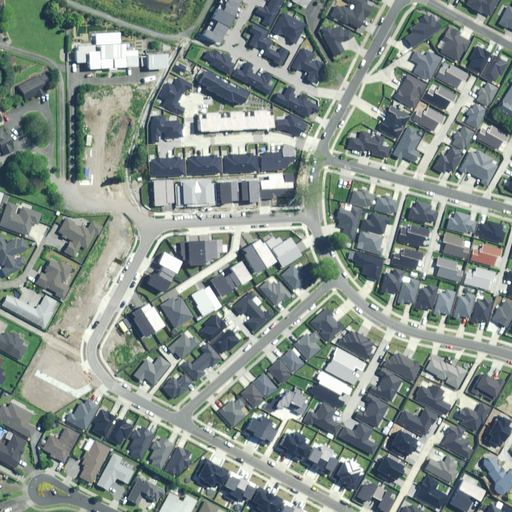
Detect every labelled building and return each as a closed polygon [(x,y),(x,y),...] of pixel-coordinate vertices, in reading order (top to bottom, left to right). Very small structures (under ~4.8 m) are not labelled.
[(235,6),(237,1),(234,0),(224,0),(223,2),(224,3),(222,7),(233,13),(236,7),(235,6)] [(282,0),(268,0),(264,7),(262,6),(261,8),(257,6),(253,13),(263,18),(260,24),(268,28),(279,5),(280,5),(282,0)] [(346,24),(357,29),(363,18),(362,18),(363,17),(365,18),(370,8),(365,5),(366,3),(361,0),(342,0),(343,0),(353,6),(350,11),(340,6),(339,8),(334,6),(328,16),(345,25),(346,24)] [(468,0),(465,5),(470,8),(470,9),(479,14),(480,12),(489,17),(498,0),(468,0)] [(506,7),(497,24),(505,28),(505,27),(511,30),(511,4),(510,9),(506,7)] [(227,24),(233,13),(222,7),(217,5),(212,16),(216,18),(227,24)] [(306,23),(283,11),(280,16),(272,31),(278,34),(278,33),(280,34),(281,32),(289,36),(288,38),(290,39),(289,41),(295,44),(304,29),(303,28),(306,23)] [(403,38),(409,47),(439,28),(435,21),(433,22),(429,15),(426,17),(424,14),(415,19),(417,23),(408,29),(411,33),(403,38)] [(223,32),(227,24),(216,18),(212,27),(223,32)] [(268,31),(252,23),(248,30),(254,33),(248,44),(256,48),(257,45),(265,50),(263,54),(274,60),(273,61),(280,65),(288,50),(281,46),(278,52),(269,47),(272,40),(267,37),(265,36),(268,31)] [(322,34),(321,35),(333,57),(344,51),(339,42),(341,41),(342,42),(352,37),(348,29),(343,32),(339,25),(330,30),(327,25),(320,29),(322,34)] [(219,41),(223,32),(212,27),(210,29),(205,27),(203,32),(219,41)] [(448,34),(444,32),(439,40),(443,42),(438,52),(446,56),(456,38),(458,35),(459,33),(451,28),(448,34)] [(119,31),(95,32),(95,44),(77,45),(77,50),(76,50),(76,62),(88,61),(88,66),(136,64),(135,47),(124,48),(123,41),(119,41),(119,31)] [(456,38),(446,56),(456,62),(462,50),(463,51),(469,41),(458,35),(456,38)] [(489,53),(474,45),(467,58),(470,60),(466,67),(478,74),(489,53)] [(230,60),(232,57),(221,51),(220,54),(219,53),(220,51),(213,48),(212,51),(207,49),(203,56),(213,62),(212,64),(213,64),(213,65),(218,68),(217,68),(218,68),(217,69),(226,73),(227,72),(229,74),(235,63),(230,60)] [(289,68),(295,72),(295,71),(298,72),(299,70),(306,74),(304,79),(305,79),(304,81),(311,85),(313,81),(316,83),(324,66),(314,60),(312,63),(309,61),(313,55),(300,48),(297,54),(297,53),(289,68)] [(242,49),(238,56),(243,59),(248,53),(242,49)] [(140,56),(141,65),(147,65),(147,67),(166,66),(166,51),(146,52),(147,55),(140,56)] [(423,57),(413,51),(408,59),(416,64),(411,72),(422,78),(423,77),(427,79),(439,58),(426,51),(423,57)] [(506,63),(492,55),(480,76),(493,82),(497,75),(499,76),(506,63)] [(251,67),(253,64),(246,60),(241,70),(235,67),(231,74),(232,74),(232,75),(245,82),(245,81),(246,82),(247,81),(251,83),(255,86),(254,86),(255,86),(254,87),(268,94),(269,94),(273,86),(267,83),(272,74),(266,70),(264,74),(261,73),(260,75),(252,71),(253,69),(251,67)] [(183,72),(186,66),(178,62),(175,68),(183,72)] [(438,67),(433,77),(454,88),(459,80),(462,81),(466,74),(448,65),(446,69),(444,68),(443,70),(438,67)] [(215,73),(206,68),(199,81),(207,85),(206,87),(232,101),(233,99),(241,103),(248,90),(238,85),(238,87),(214,75),(215,73)] [(17,85),(24,100),(36,95),(37,97),(44,93),(44,91),(46,90),(44,84),(48,82),(44,73),(17,85)] [(424,85),(405,74),(401,82),(402,83),(400,87),(416,95),(417,94),(419,95),(424,85)] [(189,90),(192,83),(177,76),(173,84),(166,80),(162,88),(158,95),(165,99),(162,104),(168,107),(167,108),(176,112),(176,111),(181,113),(185,107),(179,104),(180,102),(178,101),(182,93),(182,94),(185,88),(189,90)] [(497,88),(486,82),(482,89),(479,87),(476,94),(478,95),(474,101),(485,107),(488,102),(489,103),(497,88)] [(511,84),(510,83),(493,110),(506,119),(511,110),(511,84)] [(283,94),(277,91),(273,99),(288,106),(289,106),(292,108),(297,110),(297,111),(308,117),(312,110),(316,112),(320,106),(306,99),(308,95),(302,92),(299,97),(298,96),(297,97),(294,96),(295,93),(293,92),(295,88),(288,85),(283,94)] [(416,95),(400,87),(398,90),(397,90),(392,98),(411,108),(417,98),(415,97),(416,95)] [(427,89),(422,99),(443,110),(447,101),(450,103),(454,96),(437,87),(435,91),(433,90),(432,92),(427,89)] [(482,113),(484,109),(473,104),(470,109),(468,108),(464,115),(467,116),(463,123),(474,129),(483,114),(482,113)] [(407,116),(389,106),(384,114),(386,114),(384,118),(399,127),(400,125),(402,126),(407,116)] [(199,117),(199,128),(208,128),(208,129),(217,128),(232,127),(241,127),(241,126),(256,125),(256,126),(265,126),(265,125),(273,125),(272,113),(265,113),(265,108),(253,108),(253,110),(253,114),(247,114),(241,114),(241,110),(241,109),(229,109),(229,111),(229,115),(223,115),(217,116),(217,111),(217,110),(205,111),(205,112),(205,116),(199,117)] [(415,110),(410,120),(431,131),(435,123),(438,124),(442,117),(425,108),(423,112),(421,111),(420,113),(415,110)] [(285,118),(275,118),(276,129),(284,128),(298,136),(301,131),(302,132),(307,123),(302,121),(303,120),(289,112),(287,118),(285,118)] [(174,137),(182,136),(182,128),(182,122),(178,123),(178,119),(165,120),(165,114),(163,114),(153,114),(150,124),(151,142),(157,142),(158,142),(158,136),(160,136),(160,132),(163,131),(164,138),(165,137),(174,137)] [(399,127),(384,118),(382,122),(380,121),(376,129),(395,139),(400,129),(398,128),(399,127)] [(414,130),(406,126),(390,155),(398,159),(400,156),(411,162),(416,152),(412,150),(418,138),(412,134),(414,130)] [(479,128),(474,138),(495,150),(500,141),(503,143),(507,135),(489,126),(487,130),(485,129),(484,131),(479,128)] [(454,139),(450,145),(461,150),(463,147),(464,147),(472,132),(461,127),(458,133),(455,131),(451,138),(454,139)] [(2,136),(0,131),(0,154),(1,157),(11,152),(9,148),(11,147),(5,134),(2,136)] [(348,137),(345,148),(361,152),(362,148),(366,149),(369,138),(366,137),(367,133),(358,131),(356,139),(348,137)] [(372,139),(369,138),(366,149),(370,151),(369,155),(385,159),(388,148),(379,146),(382,137),(373,135),(372,139)] [(294,154),(293,146),(283,143),(282,150),(272,151),(271,150),(263,151),(263,153),(260,153),(261,170),(278,169),(278,168),(286,167),(288,162),(293,161),(293,154),(294,154)] [(439,154),(431,168),(441,174),(444,168),(451,172),(459,157),(458,156),(459,153),(449,148),(444,157),(439,154)] [(472,175),(483,155),(476,150),(474,154),(468,151),(457,171),(462,174),(464,171),(472,175)] [(258,170),(257,154),(253,154),(253,152),(244,152),(236,153),(236,152),(227,153),(227,155),(223,155),(224,172),(258,170)] [(221,172),(220,156),(217,156),(217,153),(208,154),(199,155),(199,154),(191,154),(191,157),(187,157),(188,174),(221,172)] [(180,158),(180,155),(172,156),(163,157),(163,156),(159,156),(154,156),(154,159),(151,159),(151,176),(185,174),(184,158),(180,158)] [(492,159),(483,155),(472,175),(480,180),(479,183),(485,186),(496,166),(490,163),(492,159)] [(293,195),(292,172),(283,173),(283,174),(268,174),(269,179),(260,179),(261,188),(260,188),(260,198),(276,198),(276,196),(293,195)] [(172,179),(153,180),(154,205),(167,204),(167,202),(173,202),(172,179)] [(184,203),(196,202),(195,179),(182,180),(182,183),(176,183),(177,204),(184,204),(184,203)] [(209,184),(209,179),(195,179),(196,202),(207,201),(207,203),(214,203),(213,183),(209,184)] [(247,179),(237,180),(238,199),(248,198),(249,200),(258,200),(257,179),(247,179)] [(238,199),(237,180),(219,181),(219,197),(220,197),(220,202),(230,202),(230,199),(238,199)] [(352,191),(348,203),(364,207),(365,206),(369,207),(372,195),(366,193),(366,191),(359,189),(359,193),(352,191)] [(375,197),(371,209),(388,214),(388,212),(392,213),(395,201),(390,200),(390,198),(383,196),(382,199),(375,197)] [(41,212),(20,205),(17,213),(14,212),(17,204),(7,200),(0,217),(0,224),(27,234),(31,224),(36,226),(41,212)] [(408,207),(405,218),(425,224),(426,221),(432,222),(435,212),(428,210),(429,206),(414,202),(412,209),(408,207)] [(347,211),(337,208),(335,216),(339,217),(338,221),(339,221),(338,226),(344,227),(341,238),(350,240),(359,209),(348,206),(347,211)] [(468,216),(453,212),(451,219),(448,218),(445,228),(465,234),(465,231),(471,233),(474,222),(467,220),(468,216)] [(362,220),(359,228),(381,235),(384,225),(387,225),(389,219),(369,214),(367,221),(362,220)] [(74,224),(75,222),(66,217),(57,232),(61,234),(60,236),(65,239),(67,237),(69,239),(63,250),(74,257),(80,245),(86,249),(95,232),(97,234),(102,226),(91,220),(87,228),(81,224),(80,227),(74,224)] [(485,225),(478,223),(475,234),(481,236),(480,238),(501,243),(503,233),(499,232),(501,226),(486,221),(485,225)] [(125,232),(111,223),(101,241),(118,251),(124,241),(126,243),(130,235),(125,233),(125,232)] [(399,230),(396,241),(419,247),(421,237),(425,238),(427,230),(408,225),(407,230),(405,229),(404,231),(399,230)] [(380,238),(358,232),(355,241),(361,243),(359,250),(379,256),(381,249),(377,248),(380,238)] [(0,262),(1,264),(13,257),(13,255),(27,247),(22,237),(17,240),(15,238),(6,243),(0,234),(0,233),(0,262)] [(461,240),(442,234),(440,243),(443,243),(440,253),(464,259),(467,248),(461,247),(462,244),(460,244),(461,240)] [(273,236),(265,241),(270,248),(271,247),(277,256),(277,257),(282,266),(301,254),(290,236),(282,241),(279,237),(275,239),(273,236)] [(222,252),(222,238),(200,239),(201,263),(209,263),(209,260),(213,260),(213,257),(219,256),(219,252),(222,252)] [(258,238),(251,243),(265,266),(275,260),(263,241),(261,242),(258,238)] [(200,239),(180,239),(181,254),(182,254),(182,259),(189,259),(189,264),(201,263),(200,239)] [(265,266),(251,243),(243,247),(246,252),(244,253),(256,272),(265,266)] [(471,250),(468,260),(491,267),(494,257),(497,258),(500,250),(481,245),(479,249),(477,249),(476,251),(471,250)] [(421,253),(402,249),(400,254),(398,253),(398,254),(392,253),(389,264),(413,270),(415,261),(418,262),(421,253)] [(114,269),(119,259),(104,251),(100,260),(94,256),(88,267),(105,277),(111,267),(114,269)] [(160,269),(171,276),(174,270),(175,271),(176,269),(179,270),(182,265),(181,264),(179,263),(181,261),(164,251),(158,262),(163,264),(160,269)] [(381,260),(352,252),(350,261),(354,262),(353,265),(361,267),(359,274),(365,275),(364,278),(375,281),(381,260)] [(15,259),(13,257),(2,263),(4,266),(0,269),(5,277),(20,268),(19,267),(26,263),(22,255),(15,259)] [(67,288),(61,285),(59,283),(60,281),(63,282),(70,268),(49,257),(43,268),(41,267),(32,284),(43,289),(44,288),(53,293),(52,295),(61,300),(67,288)] [(454,263),(436,258),(434,266),(437,267),(434,276),(458,283),(461,272),(455,271),(455,268),(453,267),(454,263)] [(233,270),(227,273),(235,286),(251,277),(240,260),(230,266),(233,270)] [(292,264),(281,274),(295,290),(303,283),(304,284),(314,276),(304,265),(298,271),(292,264)] [(465,273),(461,284),(485,290),(487,281),(491,282),(493,273),(474,268),(473,273),(471,272),(470,275),(465,273)] [(169,280),(171,276),(160,269),(157,274),(153,272),(147,282),(164,292),(170,281),(169,280)] [(395,294),(401,272),(392,269),(390,275),(383,273),(378,292),(384,294),(385,291),(395,294)] [(185,281),(183,271),(177,273),(179,282),(185,281)] [(83,291),(94,297),(96,293),(98,294),(105,282),(89,273),(82,285),(85,287),(83,291)] [(235,286),(227,273),(223,276),(221,273),(210,279),(221,295),(235,286)] [(410,304),(417,281),(408,279),(407,283),(401,281),(394,303),(401,305),(402,302),(410,304)] [(267,280),(259,287),(275,305),(283,298),(285,300),(291,295),(279,282),(275,285),(273,282),(271,284),(267,280)] [(429,310),(435,287),(426,285),(425,289),(419,287),(413,309),(419,311),(420,308),(429,310)] [(202,288),(191,294),(198,305),(196,306),(202,315),(214,308),(214,309),(221,305),(208,286),(203,289),(202,288)] [(255,295),(251,290),(232,306),(240,315),(245,311),(248,314),(257,306),(251,299),(255,295)] [(447,316),(453,293),(444,290),(443,295),(437,293),(431,314),(437,316),(438,313),(447,316)] [(82,292),(79,291),(72,303),(88,312),(91,305),(92,305),(95,299),(93,298),(94,297),(83,291),(82,292)] [(35,307),(18,298),(19,297),(12,293),(11,295),(7,293),(1,305),(45,327),(53,311),(51,310),(56,301),(44,295),(40,303),(37,302),(35,307)] [(466,319),(473,296),(464,293),(462,298),(456,296),(450,318),(456,319),(457,316),(466,319)] [(172,297),(160,305),(174,328),(193,316),(181,297),(174,301),(172,297)] [(484,324),(491,301),(482,299),(481,303),(474,301),(468,323),(475,324),(475,322),(484,324)] [(505,328),(511,314),(511,305),(503,301),(499,308),(497,307),(490,320),(505,328)] [(147,302),(139,307),(154,331),(164,325),(152,305),(150,307),(147,302)] [(264,313),(257,306),(248,314),(251,317),(246,322),(254,331),(273,314),(268,309),(264,313)] [(71,307),(63,320),(80,329),(85,321),(82,319),(83,317),(80,316),(82,313),(71,307)] [(154,331),(139,307),(132,311),(135,316),(133,317),(145,337),(154,331)] [(320,329),(334,318),(331,315),(332,314),(327,307),(310,322),(317,330),(319,328),(320,329)] [(227,325),(216,313),(205,323),(207,325),(200,331),(209,341),(227,325)] [(334,318),(320,329),(321,331),(319,333),(327,341),(344,327),(338,320),(337,321),(334,318)] [(80,329),(63,320),(56,332),(73,342),(80,329)] [(229,328),(212,344),(221,354),(227,349),(228,350),(240,340),(229,328)] [(353,351),(362,334),(355,331),(355,332),(350,330),(348,334),(347,333),(344,338),(342,336),(338,343),(353,351)] [(319,338),(314,331),(309,336),(307,333),(294,344),(307,360),(320,348),(315,342),(319,338)] [(1,336),(0,335),(0,351),(18,361),(25,348),(20,345),(22,341),(16,338),(17,336),(10,332),(9,335),(3,332),(1,336)] [(184,333),(167,348),(172,353),(174,351),(181,358),(199,342),(194,335),(189,339),(184,333)] [(370,339),(362,334),(353,351),(369,359),(372,354),(370,352),(372,348),(371,347),(373,343),(369,340),(370,339)] [(197,358),(206,368),(209,365),(211,367),(221,358),(207,342),(201,348),(204,352),(197,358)] [(58,359),(60,355),(43,346),(33,363),(50,373),(58,359)] [(357,358),(337,347),(333,354),(335,354),(332,359),(353,370),(355,366),(361,370),(365,363),(357,359),(357,358)] [(290,348),(279,358),(291,371),(293,369),(294,371),(303,363),(290,348)] [(399,372),(407,356),(398,351),(396,354),(394,353),(392,355),(391,355),(389,359),(387,358),(383,364),(399,372)] [(143,377),(153,384),(169,364),(159,356),(152,364),(146,359),(133,374),(141,380),(143,377)] [(413,359),(407,356),(399,372),(413,380),(416,374),(415,374),(418,368),(417,367),(420,362),(414,359),(413,359)] [(430,357),(425,368),(437,374),(436,376),(443,380),(451,365),(445,362),(444,363),(440,360),(439,362),(430,357)] [(206,368),(197,358),(191,364),(188,360),(181,366),(195,381),(205,373),(203,370),(206,368)] [(82,372),(58,359),(50,373),(74,386),(82,372)] [(268,369),(281,384),(290,376),(288,373),(290,371),(289,370),(279,359),(268,369)] [(353,370),(332,359),(330,363),(328,362),(325,369),(345,380),(354,384),(357,377),(351,374),(353,370)] [(455,367),(451,365),(445,375),(447,377),(445,381),(457,388),(467,370),(456,364),(455,367)] [(393,373),(381,367),(378,372),(383,375),(380,382),(396,390),(402,379),(392,374),(393,373)] [(348,394),(351,388),(345,385),(346,385),(322,371),(321,372),(320,371),(317,378),(320,380),(319,383),(339,394),(342,390),(348,394)] [(483,394),(492,376),(482,371),(471,390),(478,393),(479,392),(483,394)] [(263,373),(252,382),(263,396),(265,394),(267,396),(276,388),(263,373)] [(166,384),(162,388),(171,399),(175,395),(177,397),(187,388),(186,387),(191,383),(183,374),(176,380),(173,376),(165,383),(166,384)] [(496,379),(492,376),(483,394),(494,400),(500,388),(499,388),(504,379),(498,376),(496,379)] [(372,384),(369,390),(380,396),(380,395),(390,401),(396,390),(380,382),(378,385),(377,387),(372,384)] [(241,393),(254,408),(263,400),(260,397),(262,396),(261,394),(252,383),(241,393)] [(339,394),(319,383),(317,386),(313,384),(309,391),(311,392),(334,405),(335,405),(340,408),(344,402),(337,398),(339,394)] [(428,389),(420,384),(415,392),(417,393),(414,398),(445,415),(450,404),(441,399),(443,396),(441,395),(444,390),(431,383),(428,389)] [(296,388),(294,393),(289,401),(297,405),(294,410),(302,414),(307,404),(302,402),(305,397),(298,393),(300,390),(296,388)] [(289,401),(294,393),(288,390),(285,395),(282,394),(282,395),(280,394),(277,400),(272,398),(269,404),(266,403),(264,407),(273,412),(276,406),(280,408),(283,403),(287,406),(289,401)] [(511,391),(509,390),(501,404),(511,409),(511,391)] [(379,398),(367,392),(364,398),(369,401),(366,407),(382,416),(388,405),(378,399),(379,398)] [(66,420),(85,430),(98,405),(90,401),(91,400),(87,398),(84,404),(80,402),(73,415),(69,413),(66,420)] [(218,411),(232,427),(245,416),(240,409),(244,405),(239,398),(234,403),(231,400),(218,411)] [(330,416),(335,409),(321,401),(315,413),(309,410),(303,420),(310,424),(312,421),(334,433),(340,423),(332,418),(332,417),(330,416)] [(482,422),(490,407),(480,401),(475,411),(466,406),(463,410),(460,408),(457,416),(463,419),(460,423),(469,427),(476,430),(481,421),(482,422)] [(30,415),(8,403),(5,408),(0,405),(0,423),(28,439),(34,428),(25,424),(30,415)] [(358,410),(354,416),(366,422),(366,421),(376,426),(382,416),(366,407),(364,410),(363,412),(358,410)] [(403,410),(397,420),(424,435),(430,424),(431,424),(437,414),(424,407),(418,418),(403,410)] [(115,416),(101,408),(93,422),(96,423),(92,430),(104,437),(115,416)] [(500,415),(497,413),(490,426),(506,434),(510,426),(507,424),(510,419),(501,414),(500,415)] [(257,437),(267,418),(261,415),(259,420),(252,417),(244,432),(252,437),(253,435),(257,437)] [(118,418),(107,438),(119,445),(123,438),(125,439),(133,426),(118,418)] [(273,421),(267,418),(257,437),(262,439),(261,442),(267,445),(270,441),(276,430),(270,427),(273,421)] [(354,431),(344,425),(338,435),(372,453),(377,443),(367,438),(372,429),(359,422),(354,431)] [(456,427),(450,424),(447,431),(448,432),(442,444),(468,458),(473,449),(467,446),(470,441),(461,436),(464,429),(457,425),(456,427)] [(138,431),(135,429),(131,437),(134,439),(129,447),(133,449),(130,454),(140,460),(154,434),(148,430),(141,426),(138,431)] [(506,434),(490,426),(484,438),(499,446),(506,434)] [(75,438),(51,427),(40,449),(49,454),(48,456),(62,463),(75,438)] [(400,429),(397,428),(393,437),(411,447),(413,448),(416,443),(415,442),(417,438),(411,435),(412,433),(402,427),(400,429)] [(291,434),(285,431),(278,445),(289,451),(300,432),(294,429),(291,434)] [(305,435),(300,432),(289,451),(294,453),(292,456),(300,460),(308,445),(302,441),(305,435)] [(25,441),(11,434),(4,447),(0,444),(0,460),(13,468),(22,451),(20,450),(25,441)] [(158,441),(155,440),(151,448),(154,450),(149,458),(153,460),(151,465),(161,470),(174,444),(160,437),(158,441)] [(411,447),(393,437),(388,445),(391,447),(390,448),(400,454),(401,452),(407,456),(411,450),(412,450),(413,448),(411,447)] [(107,451),(94,444),(76,477),(89,484),(107,451)] [(316,467),(327,447),(322,444),(319,449),(313,446),(304,462),(309,465),(309,464),(316,467)] [(164,471),(173,476),(176,472),(179,474),(184,466),(187,467),(191,459),(188,457),(190,453),(177,446),(164,471)] [(332,449),(327,447),(316,467),(320,470),(320,471),(326,475),(335,458),(329,455),(332,449)] [(387,456),(383,454),(379,462),(392,469),(400,473),(402,468),(401,467),(402,464),(397,461),(398,459),(388,453),(387,456)] [(106,491),(110,483),(112,484),(115,479),(125,484),(131,472),(117,464),(120,458),(111,454),(95,485),(106,491)] [(438,462),(430,457),(424,468),(448,481),(448,479),(452,481),(458,471),(454,469),(457,464),(452,461),(454,458),(448,454),(444,461),(440,459),(438,462)] [(503,492),(511,485),(511,466),(506,472),(492,455),(487,454),(483,458),(482,463),(488,471),(487,472),(495,481),(493,488),(497,492),(503,492)] [(201,477),(198,482),(204,485),(206,480),(215,464),(210,461),(210,460),(204,457),(195,473),(201,477)] [(342,483),(354,461),(348,458),(347,461),(343,459),(342,461),(340,460),(330,477),(342,483)] [(360,464),(354,461),(342,483),(354,489),(363,473),(358,470),(359,469),(358,468),(360,464)] [(392,469),(379,462),(375,468),(379,470),(376,474),(386,480),(387,478),(393,481),(396,475),(398,476),(400,473),(392,469)] [(220,466),(215,464),(206,480),(204,485),(209,488),(212,483),(218,486),(227,469),(220,466)] [(233,494),(242,478),(230,471),(222,487),(229,491),(226,496),(231,499),(233,494)] [(433,477),(427,474),(424,479),(423,479),(418,486),(419,487),(415,496),(438,509),(443,501),(444,502),(448,495),(435,488),(438,482),(432,479),(433,477)] [(158,496),(160,497),(163,491),(136,478),(125,500),(137,506),(141,497),(155,503),(158,496)] [(239,497),(245,500),(254,484),(242,478),(233,494),(231,499),(236,502),(239,497)] [(485,490),(463,478),(450,503),(465,511),(471,501),(467,499),(470,494),(479,499),(485,490)] [(368,485),(363,482),(356,495),(362,499),(363,498),(367,500),(370,494),(375,497),(380,487),(370,481),(368,485)] [(255,511),(258,511),(269,492),(257,486),(249,502),(255,506),(253,510),(255,511)] [(390,492),(380,487),(375,497),(380,499),(376,505),(380,507),(380,508),(386,511),(393,499),(388,496),(390,492)] [(269,492),(258,511),(265,511),(266,511),(267,511),(273,511),(281,499),(269,492)] [(176,497),(167,493),(156,511),(188,511),(194,501),(184,495),(180,502),(175,499),(176,497)] [(215,511),(218,507),(204,499),(197,511),(215,511)] [(291,503),(285,500),(278,511),(293,511),(296,507),(291,504),(291,503)] [(511,511),(511,508),(504,503),(500,509),(491,503),(485,511),(511,511)]
